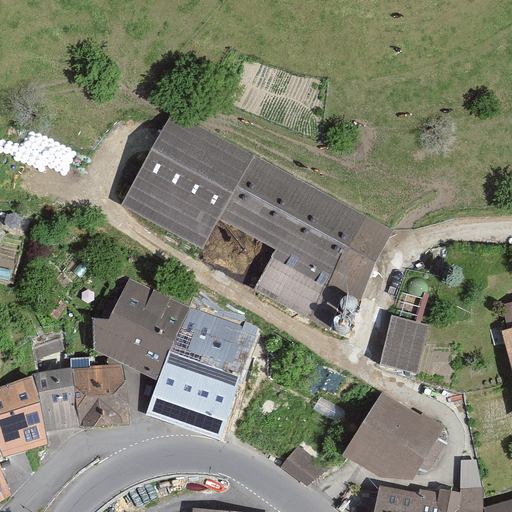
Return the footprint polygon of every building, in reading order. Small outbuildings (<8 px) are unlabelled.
[(205,255),(222,225),(278,254),(257,297),(330,332),(355,282),(354,282),(366,260),(377,266),(395,234),(257,158),(176,115),(124,212),(205,255)] [(158,378),(191,309),(130,278),(109,318),(93,318),(94,348),(158,378)] [(347,320),(350,322),(354,323),(358,322),(361,320),(363,317),(364,313),(363,310),(361,307),(358,304),(354,304),(350,304),(347,306),(345,309),(344,313),(345,317),(347,320)] [(256,337),(191,309),(158,378),(147,414),(220,442),(256,337)] [(421,379),(432,328),(393,320),(382,371),(421,379)] [(338,340),(341,342),(344,343),(348,342),(351,340),(354,337),(354,333),(354,329),(352,326),(348,324),(345,323),(341,324),(338,326),(336,329),(335,333),(336,336),(338,340)] [(123,365),(72,367),(80,425),(80,427),(130,422),(123,365)] [(80,425),(72,367),(34,375),(45,432),(80,425)] [(48,443),(45,432),(34,375),(0,387),(0,453),(1,457),(48,443)] [(382,478),(415,480),(445,427),(382,393),(344,457),(382,478)] [(288,466),(315,488),(329,470),(302,448),(288,466)] [(0,467),(0,511),(14,503),(1,470),(0,467)] [(429,495),(427,511),(484,511),(487,490),(462,494),(429,495)] [(379,511),(427,511),(429,495),(382,493),(379,511)]
